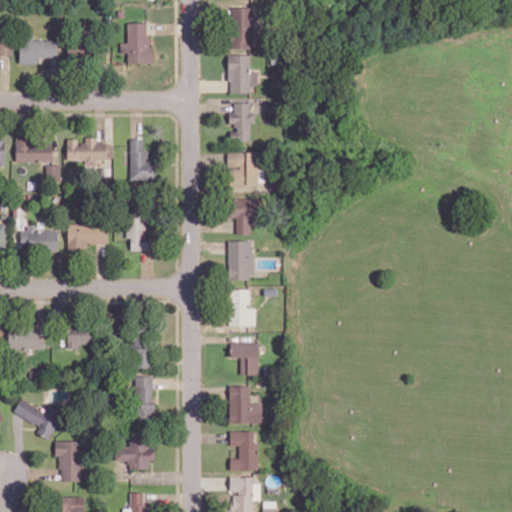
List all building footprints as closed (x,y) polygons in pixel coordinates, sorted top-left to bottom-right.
[(231,47),(250,48),(252,7),(232,6),(231,47)] [(147,22),(127,22),(128,42),(120,42),(121,52),(127,52),(128,62),(154,62),(153,47),(148,47),(147,22)] [(0,56),(12,57),(12,38),(0,37),(0,56)] [(57,40),(19,40),(20,63),(39,63),(39,58),(58,58),(57,40)] [(250,54),(228,54),(229,92),(250,92),(249,84),(257,83),(257,71),(250,71),(250,54)] [(250,140),(250,122),(255,122),(255,112),(250,112),(250,102),(234,102),(234,111),(229,111),(229,123),(235,123),(235,130),(230,130),(230,140),(250,140)] [(67,159),(85,159),(85,171),(96,170),(96,158),(113,158),(113,143),(96,143),(96,136),(85,136),(85,143),(77,143),(77,138),(67,138),(67,159)] [(130,179),(153,179),(153,150),(143,150),(143,138),(130,138),(130,179)] [(15,161),(53,160),(52,139),(15,139),(15,161)] [(257,151),(227,151),(228,185),(258,184),(257,151)] [(60,164),(46,164),(46,181),(60,181),(60,164)] [(236,217),(236,233),(251,234),(251,220),(259,220),(259,198),(229,198),(229,217),(236,217)] [(126,237),(131,237),(131,250),(150,250),(150,236),(146,236),(146,211),(126,211),(126,237)] [(107,223),(67,223),(68,248),(86,248),(86,243),(107,242),(107,223)] [(58,249),(57,228),(21,229),(21,250),(58,249)] [(255,277),(254,251),(250,251),(250,240),(227,240),(228,278),(255,277)] [(255,307),(250,307),(249,288),(228,289),(230,325),(256,324),(255,307)] [(150,368),(151,323),(132,322),(131,367),(150,368)] [(67,347),(77,347),(77,343),(93,343),(93,326),(67,326),(67,347)] [(44,348),(44,335),(41,335),(41,328),(8,327),(8,347),(44,348)] [(258,374),(259,342),(231,342),(230,357),(240,357),(240,374),(258,374)] [(153,375),(134,376),(135,420),(154,420),(153,375)] [(262,422),(262,402),(249,402),(250,385),(230,385),(229,422),(262,422)] [(13,410),(39,427),(36,431),(47,438),(63,414),(47,404),(43,412),(21,398),(13,410)] [(253,430),(229,430),(229,445),(238,445),(238,458),(230,458),(230,470),(258,470),(258,442),(253,442),(253,430)] [(115,460),(128,459),(129,468),(149,468),(148,459),(153,459),(153,436),(129,436),(130,446),(115,447),(115,460)] [(80,480),(81,440),(55,440),(55,456),(60,456),(59,480),(80,480)] [(252,511),(253,499),(258,499),(258,476),(230,476),(229,492),(232,492),(231,511),(252,511)] [(147,511),(146,491),(130,492),(130,507),(122,507),(122,511),(147,511)] [(84,511),(84,496),(53,496),(53,511),(84,511)] [(275,511),(275,503),(263,503),(263,511),(275,511)]
